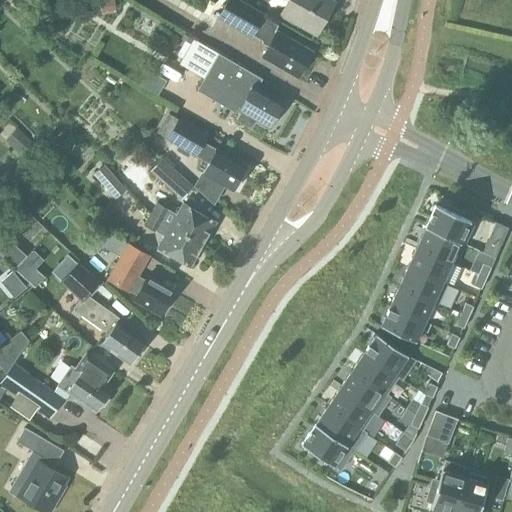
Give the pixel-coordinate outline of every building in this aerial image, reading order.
[(99,0),(101,12),(115,10),(114,0),(99,0)] [(147,0),(132,0),(130,3),(185,38),(192,28),(147,0)] [(287,37),(276,31),(279,26),(265,18),(267,15),(241,0),(228,0),(218,19),(252,39),(254,35),(264,41),(263,44),(270,48),(264,59),(272,64),(272,63),(296,77),(311,52),(287,38),(287,37)] [(288,0),(280,14),(315,34),(333,2),(328,0),(288,0)] [(104,94),(116,75),(44,31),(33,50),(104,94)] [(248,51),(240,35),(231,39),(239,55),(248,51)] [(253,88),(260,77),(194,40),(180,65),(205,79),(198,91),(237,113),(239,110),(267,127),(281,104),(253,88)] [(207,134),(178,119),(165,139),(195,157),(196,156),(209,164),(203,173),(232,189),(245,166),(216,150),(217,150),(203,142),(207,134)] [(0,191),(22,167),(3,149),(0,151),(0,191)] [(151,171),(182,199),(194,186),(163,158),(151,171)] [(105,202),(119,193),(102,165),(87,174),(105,202)] [(156,204),(150,215),(171,227),(200,244),(213,221),(184,205),(178,215),(156,204)] [(464,245),(474,223),(435,205),(425,227),(464,245)] [(150,215),(144,226),(157,232),(165,237),(159,248),(188,264),(200,244),(171,227),(150,215)] [(464,245),(425,227),(416,247),(455,264),(464,245)] [(495,258),(500,246),(487,241),(482,252),(495,258)] [(127,242),(106,279),(128,292),(129,291),(136,294),(133,299),(160,315),(173,291),(146,277),(145,280),(138,276),(150,256),(134,245),(133,246),(127,242)] [(16,268),(26,257),(11,243),(1,254),(16,268)] [(443,281),(451,263),(455,265),(455,264),(416,247),(407,266),(447,284),(447,283),(443,281)] [(44,277),(35,268),(25,259),(15,269),(34,287),(44,277)] [(100,282),(77,262),(60,280),(59,281),(79,299),(87,295),(100,282)] [(486,278),(491,267),(483,264),(478,274),(486,278)] [(438,304),(447,284),(407,266),(398,286),(438,304)] [(481,289),(486,278),(478,274),(473,285),(481,289)] [(437,305),(438,304),(398,286),(389,306),(424,321),(433,303),(437,305)] [(122,320),(87,295),(79,299),(72,309),(108,335),(101,344),(128,363),(144,341),(119,324),(122,320)] [(468,317),(473,307),(465,303),(460,314),(468,317)] [(389,306),(380,326),(415,342),(421,330),(426,332),(430,324),(424,321),(389,306)] [(463,328),(468,317),(460,314),(455,325),(463,328)] [(0,366),(5,373),(13,362),(28,340),(20,330),(0,347),(0,366)] [(409,356),(376,334),(363,352),(403,380),(416,360),(409,356)] [(454,348),(459,337),(451,334),(446,344),(454,348)] [(13,362),(5,373),(0,380),(0,385),(49,419),(63,398),(63,397),(67,392),(95,410),(108,390),(105,387),(116,372),(86,351),(75,367),(73,366),(62,383),(56,379),(50,389),(13,362)] [(403,380),(363,352),(351,370),(391,397),(387,394),(398,378),(402,380),(403,380)] [(391,397),(351,370),(339,388),(378,415),(391,397)] [(432,398),(437,387),(429,383),(424,394),(432,398)] [(378,415),(339,388),(327,406),(366,433),(367,432),(363,430),(374,413),(378,416),(378,415)] [(423,418),(428,407),(420,403),(415,414),(423,418)] [(366,433),(327,406),(314,424),(354,451),(366,433)] [(437,440),(446,415),(435,410),(425,435),(437,440)] [(418,429),(423,418),(415,414),(410,425),(418,429)] [(448,444),(457,419),(446,415),(437,440),(446,443),(448,444)] [(354,451),(314,424),(301,444),(341,471),(353,452),(354,451)] [(63,450),(41,437),(26,428),(17,442),(33,452),(10,492),(44,511),(47,511),(63,485),(61,484),(66,477),(52,469),(63,450)] [(442,458),(446,443),(437,440),(425,435),(420,451),(442,458)] [(395,467),(401,457),(394,452),(388,462),(395,467)] [(442,511),(453,511),(468,467),(445,460),(435,490),(430,488),(426,501),(432,503),(430,508),(442,511)] [(484,511),(487,506),(481,504),(489,479),(467,472),(468,467),(453,511),(484,511)] [(497,476),(490,496),(502,500),(508,480),(497,476)]
